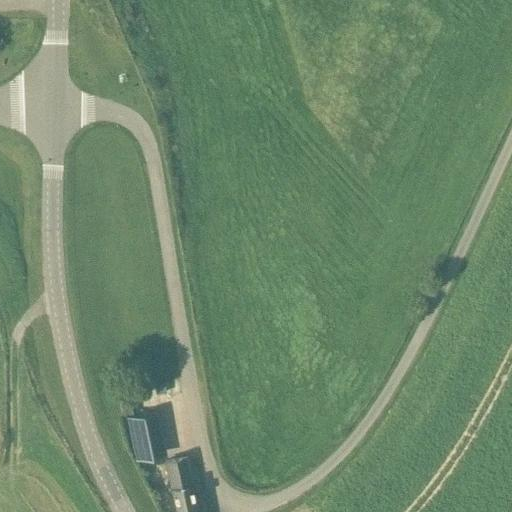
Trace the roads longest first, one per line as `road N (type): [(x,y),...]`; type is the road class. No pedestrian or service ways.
road 1 (unclassified): [(231,505),(268,504),(314,478),(360,436),(407,359),(511,142)]
road 2 (unclassified): [(54,111),(131,121),(153,154),(204,458),(231,505)]
road 3 (unclassified): [(124,511),(87,438),(67,370),(49,218),(54,111)]
